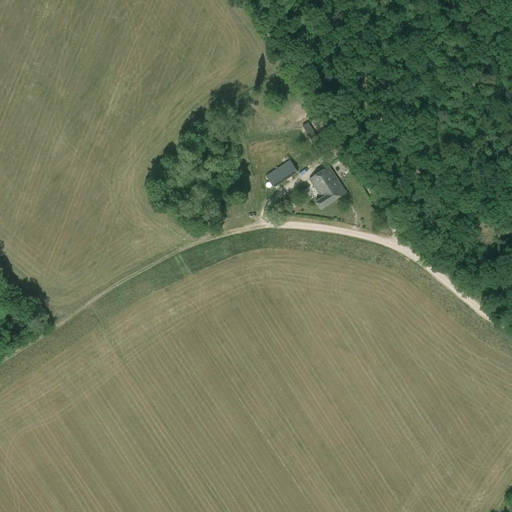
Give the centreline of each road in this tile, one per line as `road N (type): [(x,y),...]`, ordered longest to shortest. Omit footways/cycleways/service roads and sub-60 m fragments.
road 1 (track): [(265,226),(322,226),(405,249),(511,328)]
road 2 (track): [(51,325),(189,244),(265,226)]
